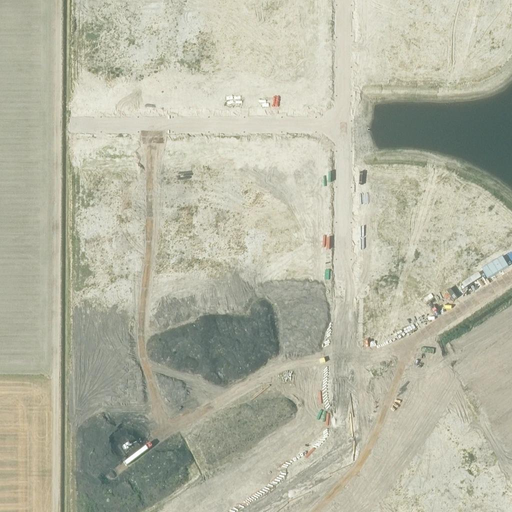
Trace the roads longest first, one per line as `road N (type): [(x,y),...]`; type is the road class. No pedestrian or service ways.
road 1 (unclassified): [(252,511),(341,448),(342,124)]
road 2 (unclassified): [(68,124),(342,124)]
road 3 (unclassified): [(342,124),(343,0)]
